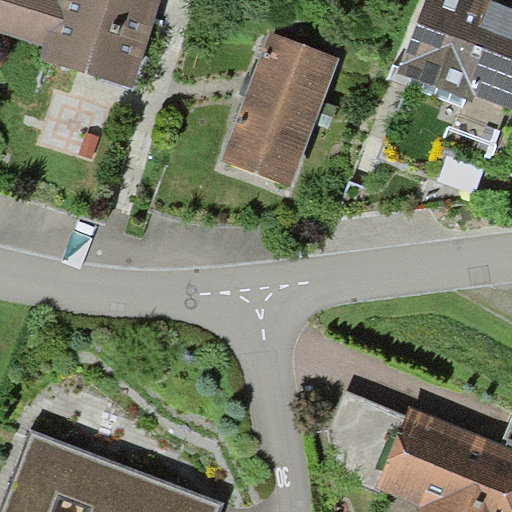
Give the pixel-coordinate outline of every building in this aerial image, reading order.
[(1,0),(0,4),(0,30),(42,44),(38,58),(81,71),(133,88),(160,0),(1,0)] [(511,0),(425,0),(399,65),(394,63),(388,78),(408,87),(413,89),(418,77),(472,99),(474,92),(511,107),(511,0)] [(342,62),(274,36),(251,97),(224,166),(292,192),(342,62)] [(331,432),(338,478),(386,497),(389,491),(426,505),(422,511),(510,511),(511,511),(511,451),(488,442),(406,409),(402,418),(346,395),(331,432)] [(36,437),(5,511),(217,511),(218,509),(36,437)]
